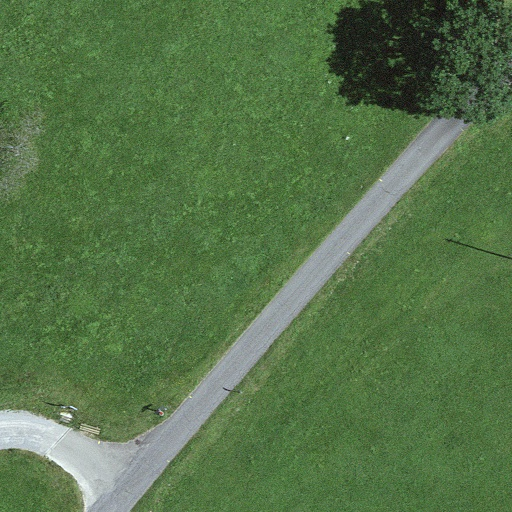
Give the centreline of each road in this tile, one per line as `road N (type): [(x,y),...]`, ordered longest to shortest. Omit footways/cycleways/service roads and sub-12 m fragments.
road 1 (unclassified): [(110,511),(445,132),(511,70)]
road 2 (track): [(0,436),(25,423),(128,490)]
